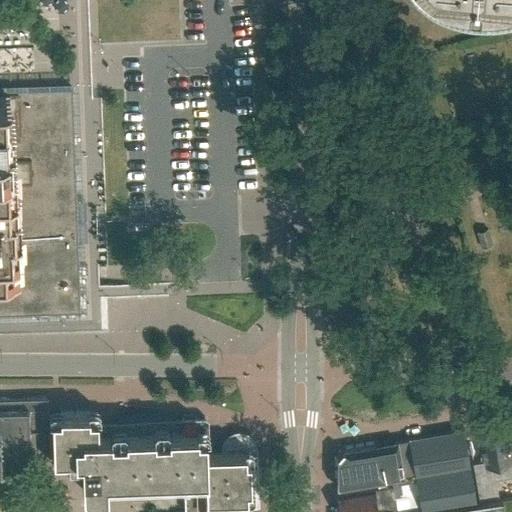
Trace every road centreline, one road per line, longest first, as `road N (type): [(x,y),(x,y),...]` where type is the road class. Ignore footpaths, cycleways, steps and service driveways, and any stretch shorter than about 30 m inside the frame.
road 1 (unclassified): [(300,368),(304,0)]
road 2 (unclassified): [(0,368),(300,368)]
road 3 (unclassified): [(300,368),(435,376),(511,370)]
road 4 (unclassified): [(299,511),(300,368)]
